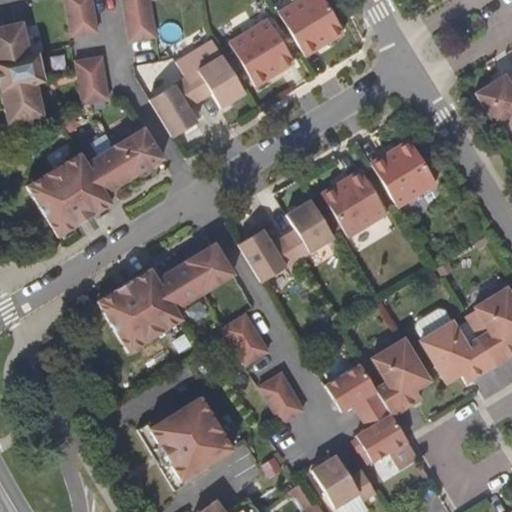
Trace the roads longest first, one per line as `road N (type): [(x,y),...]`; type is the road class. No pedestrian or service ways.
road 1 (residential): [(0,312),(397,64)]
road 2 (residential): [(511,401),(439,445),(463,485),(511,456)]
road 3 (residential): [(414,90),(511,238)]
